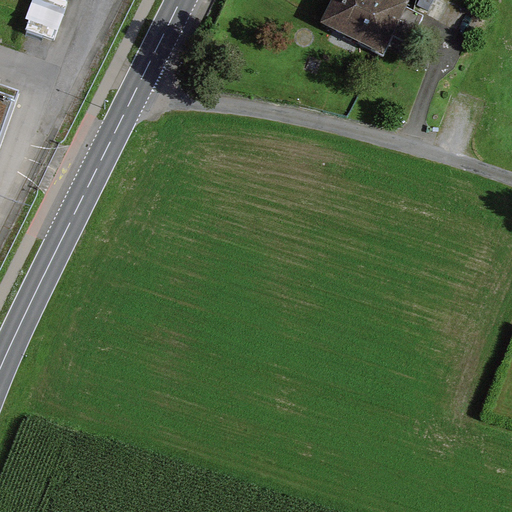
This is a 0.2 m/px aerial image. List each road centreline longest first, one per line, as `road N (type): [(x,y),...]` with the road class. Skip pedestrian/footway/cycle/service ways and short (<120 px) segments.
road 1 (primary): [(0,368),(181,0)]
road 2 (track): [(511,179),(309,118),(138,86)]
